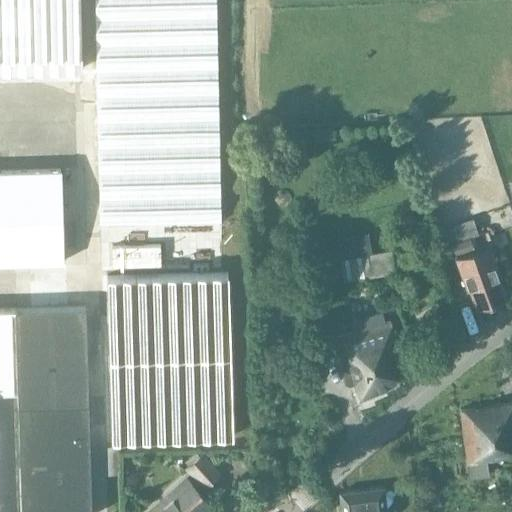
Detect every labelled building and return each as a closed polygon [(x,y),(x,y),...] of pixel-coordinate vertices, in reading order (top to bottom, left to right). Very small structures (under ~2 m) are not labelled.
[(81,0),(0,0),(0,70),(83,68),(81,0)] [(95,0),(100,223),(221,221),(216,0),(95,0)] [(61,169),(0,170),(0,263),(63,262),(61,169)] [(364,277),(363,243),(334,244),(335,278),(364,277)] [(498,278),(500,277),(488,243),(457,255),(469,289),(472,288),(477,304),(504,294),(498,278)] [(228,272),(106,276),(111,440),(233,436),(228,272)] [(0,394),(18,394),(21,511),(91,511),(85,305),(0,307),(0,394)] [(391,320),(335,337),(344,366),(342,369),(346,382),(349,383),(355,402),(395,385),(392,377),(407,372),(391,320)] [(21,511),(18,394),(0,394),(0,511),(21,511)] [(511,401),(458,409),(467,477),(486,474),(484,460),(511,456),(511,401)] [(185,467),(204,489),(222,473),(204,452),(185,467)] [(150,511),(200,511),(209,505),(188,480),(150,511)] [(384,511),(385,510),(392,501),(384,496),(384,490),(338,492),(339,511),(384,511)]
